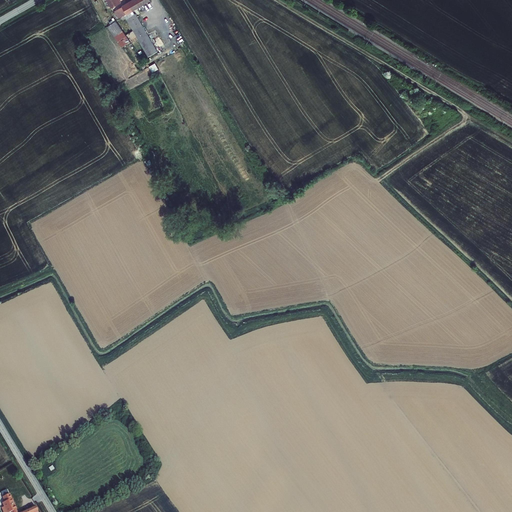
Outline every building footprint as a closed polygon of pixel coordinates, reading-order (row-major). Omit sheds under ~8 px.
[(136,0),(116,12),(119,19),(127,15),(130,19),(136,15),(133,11),(151,1),(150,0),(136,0)] [(130,19),(127,21),(150,58),(160,52),(136,15),(130,19)] [(117,22),(108,28),(123,49),(132,42),(117,22)] [(152,72),(158,69),(155,63),(149,66),(152,72)] [(15,511),(9,498),(2,501),(4,505),(3,506),(5,511),(15,511)]
